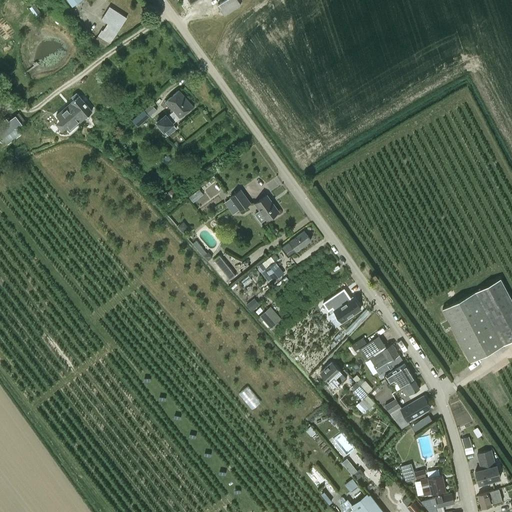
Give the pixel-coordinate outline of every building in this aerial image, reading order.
[(224,16),(241,5),(237,0),(225,0),(217,5),(224,16)] [(126,18),(109,7),(101,19),(107,23),(103,31),(102,30),(94,41),(102,50),(110,43),(126,18)] [(174,122),(180,117),(193,106),(179,90),(165,102),(173,111),(168,115),(174,122)] [(50,106),(57,114),(70,130),(92,112),(78,95),(76,93),(70,98),(73,100),(69,103),(63,96),(50,106)] [(151,104),(145,110),(150,115),(156,109),(151,104)] [(144,110),(136,117),(142,123),(150,116),(149,115),(144,110)] [(22,124),(22,123),(25,121),(19,113),(15,115),(8,121),(6,118),(0,122),(0,135),(2,139),(13,130),(14,130),(22,124)] [(167,116),(158,124),(165,130),(173,123),(167,116)] [(169,199),(173,196),(171,194),(175,191),(173,188),(165,194),(169,199)] [(233,214),(239,210),(239,211),(251,203),(240,189),(229,197),(230,198),(225,202),(233,214)] [(266,195),(254,204),(266,220),(278,211),(266,195)] [(303,231),(289,241),(281,248),(288,257),(296,251),(310,240),(303,231)] [(213,260),(209,264),(224,283),(229,279),(236,274),(220,254),(213,260)] [(275,262),(261,272),(268,282),(272,279),(273,280),(274,280),(283,273),(275,262)] [(471,361),(504,344),(511,339),(511,301),(500,278),(475,290),(443,308),(471,361)] [(342,322),(361,309),(352,296),(350,298),(343,288),(323,302),(328,310),(332,307),(342,322)] [(254,298),(247,303),(252,309),(259,304),(254,298)] [(279,321),(268,309),(260,316),(270,329),(279,321)] [(367,360),(370,358),(377,372),(384,368),(385,371),(403,361),(399,354),(392,343),(386,347),(378,335),(359,348),(367,360)] [(331,362),(321,372),(336,388),(346,378),(331,362)] [(401,387),(413,379),(404,364),(388,373),(394,384),(398,382),(401,387)] [(419,387),(413,379),(401,387),(406,395),(419,387)] [(367,394),(356,382),(350,387),(361,400),(367,394)] [(402,409),(400,406),(389,413),(401,429),(409,423),(408,420),(430,407),(424,396),(402,409)] [(389,413),(400,406),(395,398),(384,405),(389,413)] [(334,425),(338,421),(333,416),(329,420),(334,425)] [(490,450),(477,453),(481,469),(475,471),(478,485),(500,479),(496,465),(495,466),(490,450)] [(405,481),(426,476),(424,469),(414,472),(411,463),(401,466),(405,481)] [(306,473),(319,488),(328,480),(314,465),(306,473)] [(445,491),(441,474),(427,477),(420,479),(423,496),(431,494),(445,491)] [(350,490),(358,485),(352,478),(345,483),(350,490)] [(502,501),(498,488),(477,495),(481,508),(502,501)] [(384,511),(370,493),(353,506),(348,500),(342,505),(346,511),(384,511)] [(444,511),(443,506),(454,503),(451,493),(435,497),(420,501),(428,511),(444,511)] [(413,501),(406,506),(410,511),(418,511),(420,510),(413,501)]
